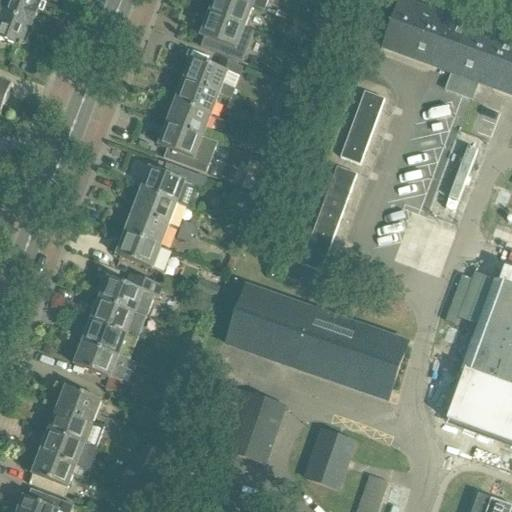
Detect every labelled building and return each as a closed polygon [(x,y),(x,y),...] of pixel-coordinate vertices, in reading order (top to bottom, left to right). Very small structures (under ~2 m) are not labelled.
[(0,0),(0,11),(35,25),(43,3),(35,0),(0,0)] [(254,10),(228,0),(215,0),(209,16),(246,31),(254,10)] [(268,0),(228,0),(254,10),(263,13),(268,0)] [(384,49),(452,74),(448,83),(476,93),(480,84),(511,95),(511,43),(401,3),(384,49)] [(312,24),(325,29),(331,13),(318,8),(312,24)] [(0,11),(0,39),(20,47),(22,44),(27,44),(28,43),(29,40),(35,25),(0,11)] [(201,49),(242,65),(254,34),(246,31),(209,16),(201,38),(204,39),(201,49)] [(191,63),(186,61),(181,73),(187,75),(184,83),(220,97),(230,101),(243,105),(243,104),(232,100),(235,90),(225,86),(229,75),(192,61),(191,63)] [(0,114),(0,115),(11,87),(0,82),(0,114)] [(212,120),(220,97),(184,83),(175,106),(212,120)] [(286,121),(297,90),(283,85),(271,116),(286,121)] [(341,160),(361,167),(385,101),(365,94),(341,160)] [(230,101),(227,109),(239,114),(243,105),(230,101)] [(204,140),(217,145),(226,148),(229,139),(207,131),(212,120),(175,106),(167,126),(204,140)] [(164,161),(205,177),(217,145),(204,140),(167,126),(159,148),(168,151),(164,161)] [(141,192),(177,206),(191,211),(198,191),(201,193),(206,181),(169,166),(165,176),(150,170),(149,173),(145,171),(141,181),(145,183),(141,192)] [(302,266),(321,274),(357,176),(338,169),(302,266)] [(177,206),(141,192),(133,215),(169,228),(177,206)] [(249,214),(255,199),(234,192),(229,207),(249,214)] [(169,228),(133,215),(125,236),(161,249),(169,228)] [(182,221),(179,232),(191,237),(196,239),(199,232),(194,230),(196,226),(182,221)] [(179,232),(176,241),(188,245),(191,237),(179,232)] [(125,236),(116,257),(163,275),(171,253),(161,249),(125,236)] [(127,287),(108,280),(99,302),(146,320),(154,298),(158,300),(159,295),(172,299),(174,292),(162,288),(131,276),(127,287)] [(194,299),(214,305),(219,289),(199,282),(194,299)] [(511,287),(496,282),(463,373),(465,373),(447,423),(511,446),(511,287)] [(408,346),(247,290),(227,348),(388,403),(408,346)] [(91,311),(95,313),(91,323),(138,341),(146,320),(99,302),(99,303),(94,301),(91,311)] [(80,339),(85,340),(83,345),(137,366),(137,365),(119,358),(123,346),(134,350),(138,341),(91,323),(88,331),(84,329),(80,339)] [(179,357),(191,362),(192,361),(197,363),(204,342),(187,335),(179,357)] [(74,367),(109,380),(105,389),(123,396),(132,374),(134,374),(137,366),(83,345),(74,367)] [(191,362),(179,357),(170,379),(183,384),(191,362)] [(103,403),(66,389),(57,411),(94,425),(103,403)] [(222,452),(265,467),(285,410),(242,395),(222,452)] [(49,434),(86,448),(86,447),(96,451),(101,438),(113,442),(116,433),(104,429),(94,425),(57,411),(49,434)] [(142,427),(165,435),(171,421),(147,412),(142,427)] [(120,425),(107,421),(104,429),(116,433),(120,425)] [(40,455),(77,469),(89,473),(98,451),(96,451),(86,447),(86,448),(49,434),(48,435),(43,434),(40,444),(44,445),(40,455)] [(354,445),(323,434),(306,482),(337,493),(354,445)] [(156,468),(162,452),(150,448),(145,463),(156,468)] [(40,455),(32,476),(29,485),(66,500),(73,479),(86,484),(89,473),(77,469),(40,455)] [(142,494),(150,472),(137,467),(129,489),(142,494)] [(388,484),(369,478),(356,511),(378,511),(387,488),(388,484)] [(511,511),(511,508),(479,497),(473,511),(511,511)] [(69,511),(71,509),(45,500),(42,506),(24,499),(23,501),(19,500),(14,511),(15,511),(69,511)]
